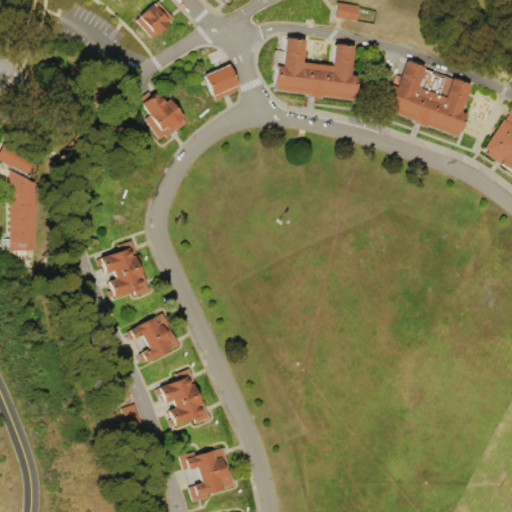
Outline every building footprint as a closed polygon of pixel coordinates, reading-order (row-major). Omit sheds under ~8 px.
[(134,21),(156,1),(171,18),(149,38),(134,21)] [(335,1),(355,5),(352,20),(332,16),(332,13),(331,13),(332,8),(333,8),(335,1)] [(285,38),(281,67),(275,66),(272,93),(353,102),(356,78),(349,77),(353,46),(334,44),(331,66),(301,63),(303,40),(285,38)] [(381,110),(389,88),(395,90),(405,62),(423,69),(416,88),(444,98),(452,79),(470,86),(460,113),(466,115),(457,139),(381,110)] [(203,75),(230,65),(239,89),(213,100),(203,75)] [(134,105),(162,87),(185,121),(157,139),(134,105)] [(511,172),(481,152),(511,104),(511,172)] [(0,164),(0,148),(3,143),(33,162),(23,178),(0,164)] [(7,171),(33,185),(35,250),(8,250),(7,171)] [(99,257),(133,246),(146,287),(112,298),(99,257)] [(127,331),(163,315),(177,348),(141,364),(127,331)] [(157,388),(189,375),(205,414),(174,427),(157,388)] [(219,448),(232,487),(193,500),(180,461),(219,448)]
